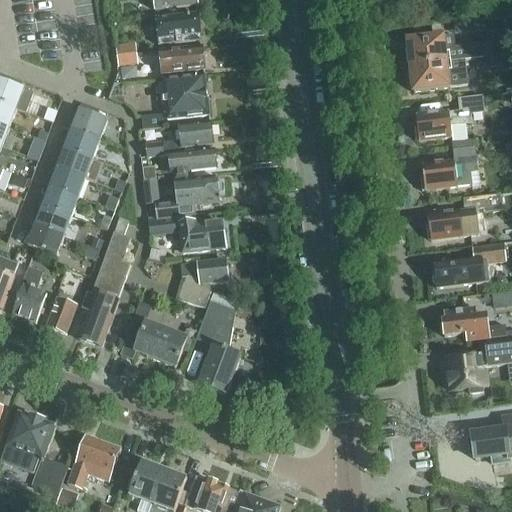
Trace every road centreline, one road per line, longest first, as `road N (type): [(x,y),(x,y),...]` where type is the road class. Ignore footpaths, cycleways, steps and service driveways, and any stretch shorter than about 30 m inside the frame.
road 1 (residential): [(91,395),(144,246),(129,122),(120,111),(0,65)]
road 2 (tertiary): [(337,401),(287,0)]
road 3 (residential): [(410,391),(366,0)]
road 4 (residential): [(345,470),(280,468),(91,395)]
